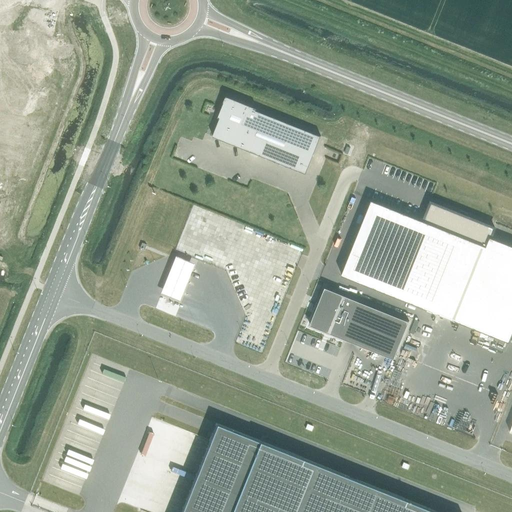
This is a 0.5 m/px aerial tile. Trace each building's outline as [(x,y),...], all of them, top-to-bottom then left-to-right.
[(321,136),(256,111),(257,109),(226,96),(220,112),(218,116),(218,117),(220,118),(212,137),(306,174),(321,136)] [(511,245),(491,237),(494,228),(431,202),(424,221),(371,200),(341,275),(509,343),(511,335),(511,245)] [(196,262),(177,254),(162,291),(181,298),(196,262)] [(409,322),(325,288),(310,325),(394,359),(409,322)] [(58,447),(59,449),(64,451),(67,444),(63,443),(65,436),(70,437),(97,435),(110,397),(115,396),(114,389),(116,383),(110,380),(109,373),(111,373),(109,372),(111,367),(103,368),(101,375),(100,365),(89,361),(66,434),(71,435),(62,436),(58,447)] [(437,511),(216,423),(180,511),(437,511)]
